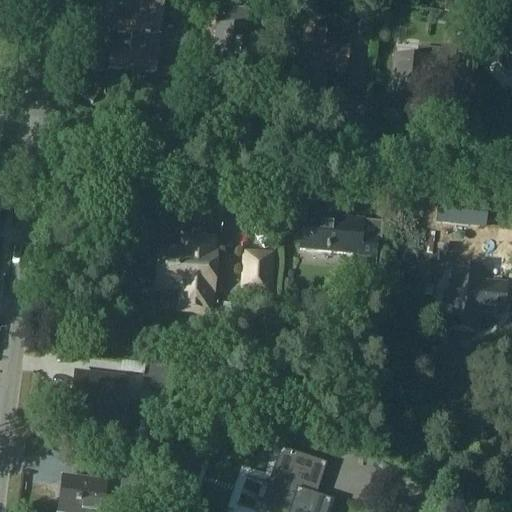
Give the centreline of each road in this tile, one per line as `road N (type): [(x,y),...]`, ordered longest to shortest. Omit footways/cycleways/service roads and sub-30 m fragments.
road 1 (residential): [(511,171),(40,126)]
road 2 (residential): [(0,445),(40,126)]
road 3 (residential): [(40,126),(55,0)]
